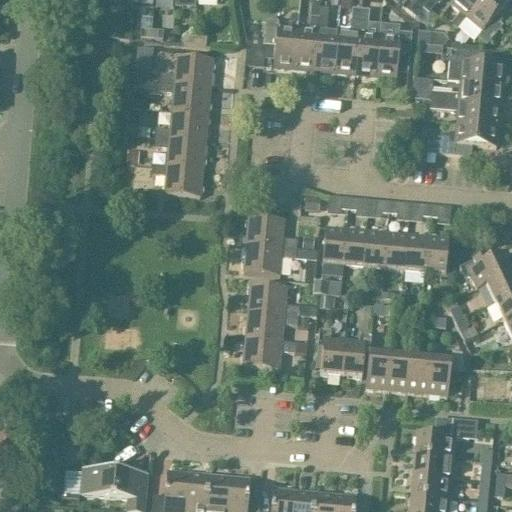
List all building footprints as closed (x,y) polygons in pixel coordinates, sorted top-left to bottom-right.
[(431,0),(430,2),(424,9),(431,14),(442,0),(449,0),(454,3),(455,4),(458,0),(431,0)] [(456,35),(459,32),(485,0),(458,0),(455,4),(454,3),(449,9),(459,17),(449,29),(456,35)] [(508,4),(503,0),(485,0),(459,32),(473,44),(476,40),(486,48),(501,29),(498,26),(501,23),(501,19),(498,17),(508,4)] [(311,6),(310,19),(318,20),(319,10),(320,6),(311,6)] [(405,13),(414,21),(419,14),(410,7),(405,13)] [(319,10),(318,20),(328,21),(329,11),(319,10)] [(349,37),(338,36),(334,79),(354,81),(360,12),(352,12),(349,37)] [(369,13),(360,12),(354,81),(375,82),(379,40),(366,39),(369,13)] [(298,32),(294,75),(313,77),(318,20),(310,19),(308,33),(298,32)] [(328,21),(318,20),(313,77),(334,79),(338,36),(326,35),(328,21)] [(294,75),(298,32),(277,30),(277,24),(265,23),(263,48),(275,49),(273,73),(294,75)] [(107,42),(118,43),(119,34),(108,33),(107,42)] [(151,43),(151,34),(141,33),(140,42),(151,43)] [(162,35),(151,34),(151,43),(162,43),(162,35)] [(397,42),(379,40),(375,82),(395,84),(397,61),(408,62),(411,37),(398,36),(397,42)] [(431,37),(418,36),(417,49),(418,49),(430,50),(431,37)] [(194,46),(194,40),(184,40),(183,49),(194,50),(194,46)] [(205,41),(194,40),(194,46),(194,50),(205,50),(205,41)] [(440,50),(430,50),(418,49),(417,56),(439,58),(440,50)] [(447,65),(446,85),(460,86),(460,88),(501,91),(501,89),(505,89),(508,86),(509,75),(507,73),(502,72),(503,70),(478,68),(479,56),(455,54),(454,65),(447,65)] [(158,88),(209,93),(211,65),(176,62),(174,80),(159,79),(158,88)] [(135,74),(134,86),(146,87),(147,75),(135,74)] [(172,100),(171,117),(206,120),(209,93),(158,88),(134,86),(133,98),(157,100),(157,98),(172,100)] [(430,104),(499,111),(501,91),(460,88),(459,99),(444,97),(430,96),(430,104)] [(140,100),(132,99),(131,111),(139,112),(140,100)] [(457,116),(456,128),(497,132),(499,111),(430,104),(429,113),(442,114),(457,116)] [(154,134),(154,143),(204,148),(206,120),(171,117),(169,135),(154,134)] [(497,132),(456,128),(455,139),(440,138),(439,146),(426,144),(425,157),(470,161),(471,150),(495,153),(497,132)] [(148,133),(136,132),(135,140),(147,141),(148,133)] [(204,148),(154,143),(153,153),(167,154),(166,172),(201,175),(204,148)] [(124,168),(134,169),(136,156),(126,155),(124,168)] [(199,203),(201,175),(166,172),(151,170),(150,181),(164,182),(163,200),(199,203)] [(304,213),(314,213),(315,201),(305,201),(304,213)] [(348,215),(349,202),(340,202),(339,214),(348,215)] [(357,203),(349,202),(348,215),(356,216),(357,203)] [(389,206),(381,206),(380,218),(388,218),(389,206)] [(397,207),(389,206),(388,218),(396,219),(397,207)] [(430,210),(421,209),(420,221),(429,222),(430,210)] [(438,210),(430,210),(429,222),(437,222),(438,210)] [(246,249),(296,255),(297,245),(283,244),(285,225),(249,221),(246,249)] [(343,271),(346,234),(325,233),(322,270),(343,271)] [(343,271),(363,273),(366,236),(346,234),(343,271)] [(366,236),(363,273),(384,275),(387,238),(366,236)] [(384,275),(404,276),(407,239),(387,238),(384,275)] [(407,239),(404,276),(424,278),(428,241),(407,239)] [(428,241),(424,278),(446,280),(447,268),(449,243),(428,241)] [(301,255),(311,255),(312,244),(302,243),(301,255)] [(296,255),(282,253),(246,249),(243,277),(279,281),(281,262),(295,263),(296,255)] [(316,256),(296,255),(295,263),(306,264),(315,265),(316,256)] [(491,288),(508,278),(500,260),(494,263),(491,257),(459,273),(464,284),(470,281),(477,295),(485,291),(491,288)] [(446,280),(453,281),(454,269),(447,268),(446,280)] [(511,276),(508,278),(491,288),(485,291),(494,308),(511,299),(511,276)] [(338,300),(340,286),(328,285),(327,286),(313,285),(312,297),(326,298),(338,300)] [(250,289),(247,317),(298,322),(299,312),(285,311),(286,292),(250,289)] [(504,329),(511,325),(511,299),(494,308),(504,329)] [(332,314),(333,302),(319,301),(318,313),(332,314)] [(372,319),(384,320),(385,311),(372,310),(372,319)] [(449,316),(454,327),(464,323),(458,311),(449,316)] [(309,313),(299,312),(298,322),(308,323),(309,313)] [(401,322),(412,323),(413,313),(401,312),(401,322)] [(413,313),(412,323),(424,324),(425,315),(413,313)] [(298,322),(247,317),(245,343),(281,347),(283,330),(297,331),(298,322)] [(297,331),(307,332),(308,323),(298,322),(297,331)] [(445,323),(433,322),(432,332),(444,333),(445,323)] [(464,323),(454,327),(463,345),(472,341),(464,323)] [(331,338),(319,337),(316,373),(321,373),(320,380),(341,382),(344,346),(330,345),(331,338)] [(358,347),(344,346),(341,382),(361,384),(362,377),(367,378),(369,360),(370,341),(358,340),(358,347)] [(296,348),(281,347),(245,343),(245,344),(242,372),(278,375),(280,357),(295,358),(296,348)] [(306,349),(296,348),(295,358),(305,359),(306,349)] [(386,397),(389,361),(369,360),(367,378),(366,396),(386,397)] [(389,361),(386,397),(406,399),(409,363),(389,361)] [(409,363),(406,399),(426,401),(429,365),(409,363)] [(447,402),(448,386),(449,376),(450,366),(429,365),(426,401),(447,402)] [(449,376),(448,386),(461,387),(462,377),(449,376)] [(454,443),(470,445),(470,426),(437,423),(435,442),(416,440),(414,462),(452,465),(454,443)] [(481,461),(480,468),(490,469),(491,455),(482,454),(481,461)] [(412,481),(450,485),(452,465),(414,462),(412,481)] [(478,488),(488,489),(490,469),(480,468),(478,488)] [(80,501),(126,506),(125,511),(143,511),(144,507),(147,480),(82,474),(80,501)] [(184,511),(188,480),(166,478),(164,500),(152,499),(150,511),(184,511)] [(494,489),(504,490),(505,479),(495,478),(494,489)] [(188,480),(184,511),(204,511),(207,482),(188,480)] [(410,502),(448,505),(450,485),(412,481),(410,502)] [(207,482),(204,511),(225,511),(228,483),(207,482)] [(228,483),(225,511),(258,511),(259,509),(247,508),(249,485),(228,483)] [(478,488),(476,508),(486,509),(488,489),(478,488)] [(504,490),(494,489),(492,502),(503,503),(504,490)] [(291,511),(293,498),(272,496),(270,511),(291,511)] [(293,498),(291,511),(311,511),(313,499),(293,498)] [(313,499),(311,511),(332,511),(333,501),(313,499)] [(333,501),(332,511),(353,511),(354,503),(333,501)] [(447,511),(448,505),(410,502),(409,511),(447,511)]
